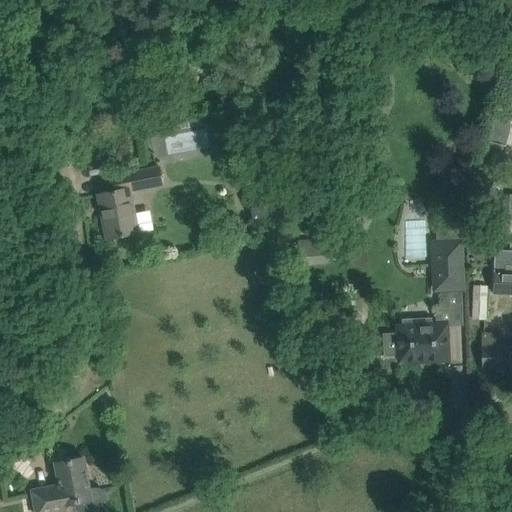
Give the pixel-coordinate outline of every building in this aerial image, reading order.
[(110,192),(98,194),(107,239),(127,236),(138,233),(134,214),(134,210),(130,191),(163,185),(160,167),(107,178),(110,192)] [(311,183),(247,195),(252,222),(316,210),(311,183)] [(478,224),(468,225),(468,235),(478,234),(478,224)] [(469,237),(469,246),(480,246),(480,237),(469,237)] [(300,241),(302,265),(316,264),(314,240),(300,241)] [(461,242),(434,242),(434,290),(461,289),(461,242)] [(493,295),(511,295),(511,262),(494,262),(493,295)] [(474,286),(473,319),(485,320),(486,287),(474,286)] [(384,335),(385,356),(399,356),(399,363),(448,361),(447,325),(397,327),(398,334),(384,335)] [(511,333),(503,333),(482,333),(482,348),(482,368),(511,367),(511,333)] [(64,505),(73,503),(74,508),(76,511),(100,511),(101,511),(102,509),(104,507),(106,505),(108,501),(108,497),(106,493),(103,490),(100,488),(95,488),(89,489),(84,458),(55,463),(59,482),(31,487),(36,511),(59,511),(66,511),(64,505)]
